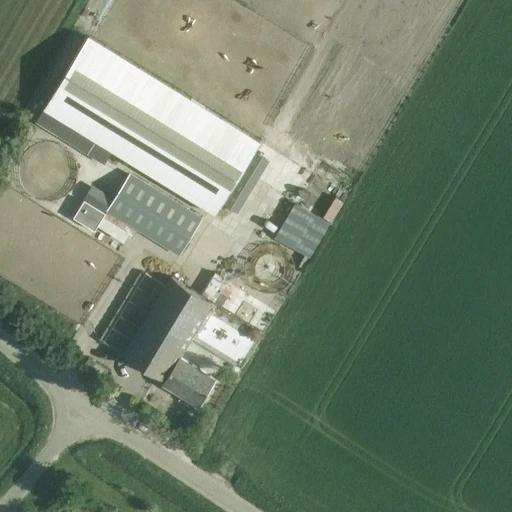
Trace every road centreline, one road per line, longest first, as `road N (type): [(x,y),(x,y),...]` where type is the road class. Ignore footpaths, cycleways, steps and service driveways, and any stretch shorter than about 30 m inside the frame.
road 1 (unclassified): [(85,411),(242,511)]
road 2 (unknown): [(85,411),(99,341),(144,237)]
road 3 (residential): [(3,511),(85,411)]
